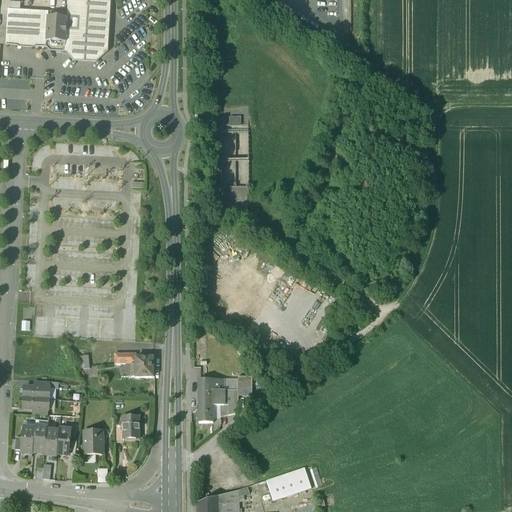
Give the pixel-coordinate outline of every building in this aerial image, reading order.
[(106,0),(68,0),(67,14),(67,15),(66,49),(75,60),(95,62),(106,52),(109,2),(106,0)] [(67,15),(20,12),(20,4),(8,3),(6,46),(66,49),(67,15)] [(260,216),(250,104),(212,105),(211,183),(260,216)] [(304,280),(301,286),(316,293),(319,287),(304,280)] [(136,355),(114,355),(114,365),(132,365),(135,365),(135,359),(136,359),(136,355)] [(88,357),(79,357),(80,370),(89,370),(88,357)] [(153,379),(153,359),(136,359),(135,359),(135,365),(132,365),(132,378),(135,378),(135,379),(153,379)] [(238,392),(238,397),(252,397),(252,379),(238,379),(238,392)] [(225,382),(199,382),(199,425),(213,425),(213,413),(211,413),(211,407),(220,407),(225,407),(231,407),(231,417),(238,415),(238,397),(238,392),(225,392),(225,382)] [(35,389),(24,388),(23,399),(49,401),(50,390),(48,390),(35,389)] [(49,401),(23,399),(23,410),(47,412),(48,412),(49,401)] [(231,407),(225,407),(220,407),(220,419),(231,417),(231,407)] [(139,418),(123,418),(123,426),(123,440),(139,440),(139,418)] [(123,440),(123,426),(114,426),(115,444),(123,444),(123,440)] [(35,430),(23,429),(22,440),(20,452),(20,454),(32,455),(33,453),(35,430)] [(47,430),(35,429),(35,430),(33,453),(45,454),(47,432),(47,430)] [(71,432),(59,431),(59,433),(57,456),(69,457),(69,455),(70,443),(71,432)] [(59,433),(47,432),(45,454),(44,456),(57,458),(57,456),(59,433)] [(102,433),(83,433),(84,456),(103,456),(102,433)] [(101,480),(109,480),(110,470),(101,470),(101,480)] [(303,470),(265,482),(271,503),(310,490),(303,470)] [(246,488),(217,498),(217,511),(237,511),(237,498),(248,494),(246,488)] [(217,511),(217,498),(196,505),(196,511),(217,511)]
